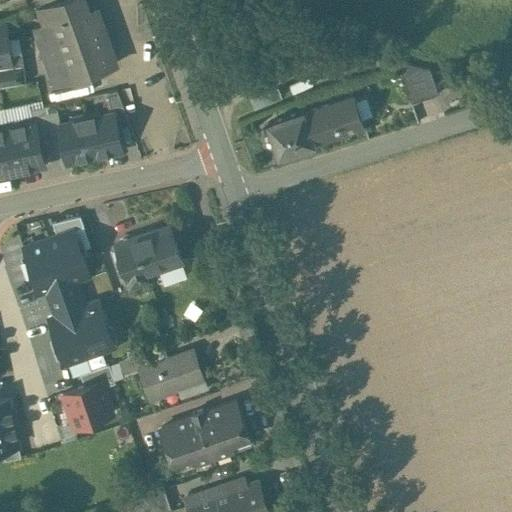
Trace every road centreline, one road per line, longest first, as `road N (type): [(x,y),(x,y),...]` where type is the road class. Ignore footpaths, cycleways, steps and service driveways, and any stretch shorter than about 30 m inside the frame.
road 1 (tertiary): [(347,511),(235,194)]
road 2 (unclassified): [(511,103),(235,194)]
road 3 (residential): [(0,209),(224,160)]
road 4 (residential): [(0,275),(49,438)]
road 5 (tertiary): [(224,160),(169,0)]
